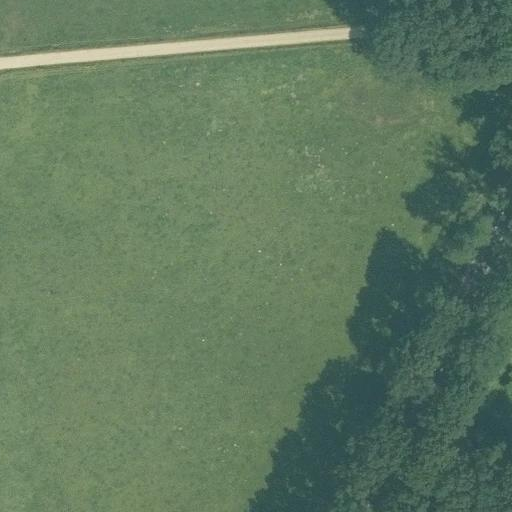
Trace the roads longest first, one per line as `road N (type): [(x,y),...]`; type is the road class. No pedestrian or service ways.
road 1 (track): [(0,64),(511,22)]
road 2 (tertiary): [(371,511),(511,202)]
